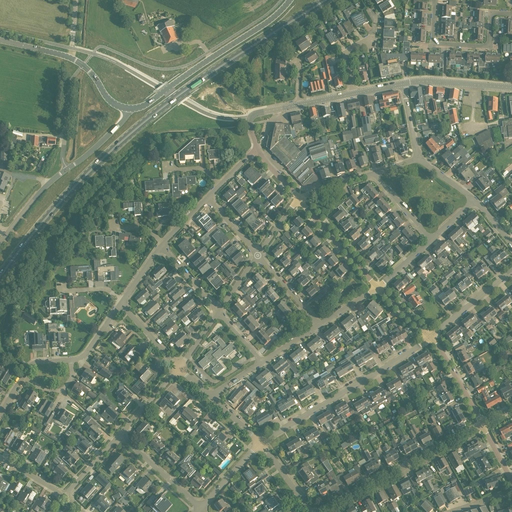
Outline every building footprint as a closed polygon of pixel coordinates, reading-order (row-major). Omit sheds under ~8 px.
[(135,8),(138,5),(139,0),(119,0),(119,3),(135,8)] [(418,11),(420,11),(427,11),(427,5),(420,5),(420,1),(413,1),(413,4),(418,5),(418,10),(418,11)] [(394,11),(388,2),(387,2),(379,8),(384,17),(394,14),(394,11)] [(456,8),(456,4),(449,4),(449,7),(442,7),(440,7),(440,11),(442,12),(451,13),(451,7),(456,8)] [(475,18),(484,18),(484,13),(477,12),(477,9),(471,9),(470,12),(475,12),(475,18)] [(418,11),(418,10),(413,10),(413,13),(418,14),(417,19),(426,20),(427,14),(420,14),(420,11),(418,11)] [(357,29),(351,21),(345,11),(344,12),(346,16),(346,17),(349,22),(343,26),(341,23),(348,35),(357,29)] [(351,21),(357,29),(366,24),(363,20),(366,18),(362,12),(359,14),(360,15),(351,21)] [(451,16),(451,13),(442,12),(442,18),(448,19),(448,22),(455,22),(455,16),(451,16)] [(144,14),(137,16),(139,22),(145,21),(144,14)] [(394,28),(395,18),(394,14),(384,17),(385,17),(384,28),(389,28),(394,28)] [(483,24),(484,18),(475,18),(475,21),(472,20),(472,24),(470,23),(470,26),(476,27),(477,24),(483,24)] [(426,26),(426,20),(417,19),(417,25),(412,25),(412,28),(419,28),(419,25),(426,26)] [(504,28),(511,29),(511,22),(508,22),(509,20),(501,19),(501,25),(504,25),(504,28)] [(178,39),(175,31),(176,30),(174,27),(171,20),(157,26),(161,34),(161,33),(166,45),(168,44),(176,40),(178,39)] [(455,25),(455,22),(448,22),(448,25),(441,24),(441,30),(453,31),(453,25),(455,25)] [(340,40),(348,35),(341,23),(338,24),(340,27),(334,30),(332,28),(340,40)] [(476,30),(476,27),(470,26),(469,30),(474,30),(474,35),(483,36),(483,30),(476,30)] [(331,46),(340,40),(332,28),(330,30),(329,32),(324,35),(326,37),(325,37),(331,46)] [(398,28),(394,28),(389,28),(389,31),(384,31),(383,38),(388,39),(394,39),(394,32),(398,32),(398,28)] [(419,31),(419,28),(412,28),(412,31),(417,31),(416,37),(426,37),(426,32),(419,31)] [(511,35),(511,29),(504,28),(503,35),(500,34),(500,38),(507,38),(507,35),(511,35)] [(453,36),(453,31),(441,30),(440,36),(447,36),(447,39),(454,40),(454,36),(453,36)] [(310,46),(309,45),(307,41),(309,40),(309,39),(308,37),(307,37),(296,44),(302,53),(310,47),(312,50),(318,46),(316,43),(310,46)] [(383,49),(383,51),(387,51),(388,49),(390,49),(393,50),(394,39),(388,39),(388,42),(383,42),(383,49)] [(324,51),(328,49),(328,48),(328,47),(324,41),(319,45),(323,51),(324,50),(324,51)] [(503,45),(503,53),(511,53),(511,57),(510,58),(510,59),(510,60),(511,63),(508,64),(509,69),(511,68),(511,44),(511,46),(503,45)] [(403,48),(402,54),(408,55),(408,57),(410,57),(410,60),(410,62),(416,62),(416,53),(411,53),(409,53),(409,49),(403,48)] [(455,62),(455,53),(449,52),(449,59),(446,59),(446,66),(449,66),(449,61),(455,62)] [(310,65),(318,59),(314,53),(305,59),(305,60),(306,62),(307,62),(308,61),(310,65)] [(422,67),(425,67),(425,60),(426,54),(422,54),(422,53),(417,53),(416,65),(422,66),(422,67)] [(463,67),(464,60),(461,60),(461,53),(455,53),(455,62),(455,66),(460,66),(463,67)] [(473,63),(473,53),(467,53),(467,60),(464,60),(463,67),(470,67),(471,62),(473,63)] [(481,67),(482,61),(478,61),(479,54),(473,53),(473,63),(478,63),(478,67),(481,67)] [(434,63),(434,54),(429,54),(428,61),(425,60),(425,67),(428,67),(428,63),(434,63)] [(434,54),(434,63),(440,63),(440,68),(443,68),(443,61),(440,61),(440,54),(434,54)] [(491,63),(491,54),(485,54),(485,61),(482,61),(481,67),(484,68),(485,63),(491,63)] [(491,54),(491,63),(496,64),(496,68),(499,68),(500,62),(500,55),(497,55),(491,54)] [(381,79),(390,77),(388,67),(386,55),(380,55),(382,65),(378,66),(381,79)] [(388,67),(390,77),(401,75),(397,55),(386,55),(388,67)] [(327,56),(322,60),(324,69),(325,69),(327,82),(333,81),(333,80),(332,79),(332,76),(327,56)] [(276,66),(276,71),(277,71),(277,81),(286,81),(286,74),(284,74),(285,67),(286,67),(286,58),(278,58),(278,61),(276,61),(276,66)] [(368,82),(366,72),(369,71),(368,65),(364,66),(365,70),(361,71),(358,72),(359,79),(361,79),(361,83),(368,82)] [(336,75),(332,76),(332,79),(333,80),(334,80),(334,81),(335,85),(336,88),(342,86),(340,78),(339,78),(338,79),(338,78),(337,78),(336,75)] [(316,84),(318,92),(324,91),(324,87),(325,87),(325,86),(324,85),(323,85),(323,82),(316,84)] [(311,94),(318,92),(316,84),(309,85),(310,88),(309,88),(309,89),(309,90),(310,90),(311,94)] [(413,89),(409,90),(410,98),(414,98),(415,106),(415,109),(424,108),(423,105),(423,101),(422,93),(421,88),(413,89)] [(436,95),(436,101),(436,102),(439,103),(440,102),(440,101),(441,101),(441,95),(444,96),(445,90),(437,89),(436,95)] [(457,102),(459,92),(450,91),(449,100),(451,101),(450,103),(454,104),(454,101),(457,102)] [(390,94),(391,100),(395,99),(396,104),(400,103),(398,93),(390,94)] [(388,100),(391,100),(390,94),(382,96),(384,101),(379,102),(381,109),(388,108),(388,106),(389,106),(388,100)] [(511,97),(509,98),(511,116),(511,115),(511,121),(502,123),(504,139),(511,138),(511,97)] [(367,118),(369,118),(373,117),(371,106),(373,106),(372,98),(363,100),(364,107),(367,107),(368,112),(366,112),(367,118)] [(497,112),(497,99),(489,99),(489,112),(497,112)] [(360,110),(359,108),(358,101),(347,103),(349,111),(355,109),(356,111),(360,110)] [(344,112),(343,105),(336,107),(339,119),(344,118),(344,116),(346,116),(345,112),(344,112)] [(329,113),(328,108),(321,110),(323,117),(327,116),(328,120),(330,119),(331,123),(334,122),(334,120),(337,120),(335,112),(329,113)] [(451,128),(453,127),(452,125),(458,124),(455,109),(447,111),(451,128)] [(322,117),(318,118),(317,113),(316,113),(315,110),(309,111),(312,125),(319,123),(323,136),(326,135),(322,117)] [(302,129),(299,113),(290,115),(291,122),(292,122),(293,131),(302,129)] [(372,136),(369,118),(367,118),(361,119),(363,128),(362,128),(363,134),(363,138),(372,136)] [(266,144),(266,149),(266,148),(285,167),(285,168),(286,167),(287,166),(292,172),(291,174),(303,186),(317,182),(316,178),(314,176),(312,174),(308,171),(310,170),(315,169),(313,164),(307,146),(300,153),(291,143),(288,140),(289,139),(292,137),(289,126),(289,125),(284,125),(275,125),(272,138),(268,137),(267,141),(266,144)] [(377,135),(372,136),(363,138),(363,134),(362,128),(351,130),(351,131),(353,140),(353,141),(359,139),(361,142),(364,146),(375,144),(379,143),(379,142),(378,140),(377,135)] [(487,150),(492,148),(493,147),(491,139),(491,137),(489,130),(478,135),(479,136),(478,137),(483,145),(483,146),(486,150),(487,150)] [(351,141),(353,140),(351,131),(342,132),(343,142),(351,141)] [(55,145),(55,139),(47,138),(38,138),(31,137),(30,147),(37,148),(38,143),(42,143),(41,147),(50,148),(50,146),(51,145),(55,145)] [(396,137),(392,138),(395,147),(398,146),(399,148),(401,155),(401,156),(406,155),(406,153),(407,153),(406,147),(407,146),(407,144),(405,145),(404,141),(397,143),(396,137)] [(430,150),(436,145),(435,145),(433,142),(436,139),(434,137),(430,140),(431,140),(426,145),(430,150)] [(479,148),(483,146),(483,145),(478,137),(475,138),(479,148)] [(200,161),(199,146),(205,146),(205,139),(194,140),(179,153),(179,162),(185,162),(185,156),(194,156),(194,161),(200,161)] [(356,143),(361,142),(359,139),(353,141),(353,140),(351,141),(353,147),(352,148),(353,150),(354,152),(355,152),(358,151),(356,143)] [(451,140),(444,145),(447,148),(447,149),(454,143),(451,140)] [(323,146),(322,141),(307,145),(307,146),(313,164),(327,159),(323,146)] [(436,145),(430,150),(434,155),(439,150),(440,151),(443,148),(441,146),(440,147),(437,143),(435,145),(436,145)] [(323,146),(328,159),(333,158),(331,151),(328,144),(323,146)] [(394,157),(391,150),(394,149),(392,144),(388,145),(389,147),(384,149),(385,152),(387,159),(394,157)] [(379,163),(380,163),(379,162),(382,161),(380,155),(381,155),(379,147),(372,149),(373,155),(373,156),(375,163),(376,163),(376,164),(377,164),(379,163)] [(445,155),(441,158),(446,163),(461,151),(460,151),(458,148),(450,154),(448,152),(449,151),(447,149),(447,148),(443,152),(445,155)] [(209,161),(219,160),(219,151),(209,152),(209,161)] [(461,151),(446,163),(451,169),(457,163),(455,161),(463,154),(461,151)] [(361,168),(367,166),(366,162),(367,161),(364,153),(361,154),(361,156),(358,157),(359,159),(358,160),(361,168)] [(460,165),(467,159),(465,156),(458,162),(460,164),(460,165)] [(461,169),(458,171),(462,177),(469,171),(473,168),(474,167),(471,165),(467,169),(464,166),(472,159),(471,158),(470,157),(467,159),(460,165),(460,164),(458,166),(461,169)] [(337,177),(341,176),(340,174),(344,173),(342,166),(344,166),(342,159),(335,161),(337,166),(334,167),(337,176),(337,177)] [(350,163),(348,159),(345,160),(347,164),(346,164),(348,172),(356,169),(353,162),(350,163)] [(41,169),(44,163),(42,162),(39,168),(37,167),(35,173),(40,174),(42,169),(41,169)] [(327,170),(326,166),(318,168),(319,172),(320,172),(322,180),(330,178),(327,170)] [(249,180),(256,173),(256,172),(255,173),(251,168),(251,167),(244,175),(249,180)] [(477,179),(484,173),(482,170),(478,174),(473,168),(462,177),(467,183),(474,177),(475,176),(477,179)] [(484,173),(477,179),(479,181),(476,184),(483,193),(491,186),(486,179),(485,178),(493,171),(490,168),(484,173)] [(7,184),(9,179),(3,176),(4,175),(0,172),(0,189),(3,191),(6,184),(7,184)] [(252,190),(260,182),(258,180),(261,178),(260,178),(255,173),(256,173),(249,180),(253,185),(250,188),(252,190)] [(242,187),(246,183),(241,178),(239,175),(237,177),(240,179),(237,182),(242,187)] [(181,198),(180,191),(187,191),(187,185),(196,185),(196,176),(183,177),(183,179),(178,179),(178,185),(172,185),(173,199),(181,198)] [(154,182),(145,182),(145,192),(154,191),(154,188),(163,188),(163,191),(170,190),(169,181),(163,181),(163,179),(153,179),(154,182)] [(262,194),(270,186),(265,181),(262,184),(260,182),(252,190),(254,192),(257,189),(262,194)] [(364,199),(374,190),(370,185),(364,190),(366,192),(364,193),(365,194),(362,196),(364,199)] [(265,205),(274,196),(272,194),(275,192),(274,192),(269,187),(270,187),(270,186),(262,194),(268,200),(263,204),(264,205),(265,205)] [(497,212),(499,210),(499,209),(505,204),(501,199),(508,194),(502,186),(494,192),(497,197),(491,202),(494,207),(493,207),(497,212)] [(233,202),(238,197),(231,190),(223,197),(224,196),(228,201),(227,202),(228,202),(231,200),(233,202)] [(374,190),(364,199),(366,201),(369,198),(369,199),(371,197),(373,200),(379,195),(374,190)] [(236,212),(237,211),(244,205),(240,200),(246,194),(244,192),(238,198),(238,197),(233,202),(234,204),(231,207),(232,207),(232,206),(237,211),(236,212)] [(265,205),(264,205),(261,208),(263,210),(271,203),(275,208),(283,201),(283,200),(282,201),(278,196),(278,195),(276,198),(274,196),(265,205)] [(355,207),(355,206),(360,202),(353,195),(348,199),(355,207)] [(357,208),(355,206),(355,207),(348,199),(344,203),(348,208),(351,206),(354,210),(355,210),(357,208)] [(377,213),(387,204),(382,199),(377,204),(379,207),(375,211),(377,213)] [(369,207),(373,203),(371,201),(364,207),(366,209),(369,207)] [(142,216),(141,203),(124,204),(124,209),(127,209),(134,208),(135,216),(142,216)] [(158,217),(165,217),(165,216),(169,216),(168,204),(159,205),(159,213),(158,213),(158,217)] [(383,220),(386,218),(386,217),(391,213),(389,212),(391,210),(387,204),(377,213),(383,220)] [(246,217),(255,209),(253,207),(249,210),(244,205),(237,211),(242,216),(241,217),(244,215),(246,217)] [(355,210),(354,210),(351,214),(354,217),(360,212),(357,208),(355,210)] [(249,227),(258,220),(253,215),(255,213),(253,211),(255,209),(246,217),(248,219),(245,222),(246,221),(250,226),(249,227)] [(347,213),(345,211),(342,213),(340,211),(333,218),(337,223),(344,217),(344,216),(347,213)] [(389,228),(399,219),(397,216),(397,215),(396,213),(395,214),(389,218),(392,221),(387,225),(389,228)] [(470,217),(468,219),(477,228),(481,232),(484,230),(476,222),(478,219),(474,214),(473,214),(470,216),(470,217)] [(203,228),(210,222),(211,221),(210,221),(206,216),(207,216),(206,215),(198,222),(203,228)] [(303,224),(299,218),(295,221),(294,220),(291,223),(295,226),(290,230),(294,235),(300,230),(299,228),(303,224)] [(386,218),(383,220),(374,228),(380,235),(382,234),(378,229),(388,220),(386,218)] [(399,219),(389,228),(391,226),(394,228),(396,226),(398,229),(404,224),(404,223),(402,221),(401,221),(399,219)] [(466,219),(463,222),(464,223),(465,225),(468,228),(469,229),(468,230),(467,232),(472,238),(474,236),(475,235),(473,233),(471,230),(473,228),(475,230),(477,228),(468,219),(467,220),(466,219)] [(258,220),(249,227),(254,233),(257,230),(259,232),(264,228),(258,220)] [(355,223),(351,220),(348,223),(347,221),(341,226),(342,227),(341,228),(344,233),(346,232),(352,227),(351,226),(355,223)] [(208,237),(215,231),(213,229),(216,226),(215,227),(210,222),(203,228),(208,233),(205,235),(208,237)] [(367,234),(368,234),(374,228),(371,224),(367,227),(368,228),(362,233),(365,236),(367,234)] [(358,233),(362,230),(358,225),(354,228),(356,230),(355,230),(349,235),(354,241),(360,236),(358,233)] [(190,230),(194,235),(197,233),(201,229),(199,226),(195,230),(193,227),(190,230)] [(307,238),(312,234),(307,228),(296,237),(298,240),(302,237),(302,236),(304,235),(307,238)] [(402,242),(412,233),(407,228),(402,233),(405,236),(400,240),(402,242)] [(453,232),(464,245),(464,244),(465,245),(467,244),(462,238),(465,235),(464,234),(464,235),(463,233),(458,228),(453,232)] [(485,232),(482,234),(487,239),(492,235),(487,229),(485,232)] [(217,243),(224,237),(225,236),(224,236),(224,237),(219,232),(220,231),(217,234),(215,231),(208,237),(210,240),(212,238),(217,243)] [(398,232),(393,237),(387,242),(389,245),(401,235),(398,232)] [(460,248),(464,245),(453,232),(448,237),(453,242),(455,240),(458,243),(457,244),(460,248)] [(135,238),(136,235),(125,233),(125,235),(120,234),(119,240),(124,241),(125,238),(130,239),(129,244),(140,245),(141,238),(135,238)] [(412,233),(402,242),(401,243),(403,246),(409,241),(411,243),(416,239),(416,238),(417,237),(415,235),(414,236),(412,233)] [(371,238),(368,234),(367,234),(365,236),(361,239),(363,240),(357,245),(359,247),(358,248),(358,249),(360,251),(361,251),(362,250),(362,251),(368,245),(366,243),(369,240),(371,238)] [(374,246),(380,241),(380,240),(382,238),(378,234),(375,236),(377,238),(371,243),(374,246)] [(103,238),(103,237),(95,237),(96,248),(106,247),(106,249),(112,248),(113,251),(111,251),(112,257),(116,257),(115,239),(112,239),(112,238),(103,238)] [(219,255),(228,247),(226,244),(229,242),(228,242),(224,237),(217,243),(221,248),(216,253),(218,255),(219,254),(219,255)] [(316,248),(321,243),(316,237),(310,242),(307,245),(310,248),(313,245),(316,248)] [(183,253),(191,246),(184,238),(179,242),(181,245),(178,247),(179,247),(184,252),(183,252),(183,253)] [(438,246),(447,257),(448,258),(450,256),(445,250),(448,247),(443,242),(442,241),(439,243),(440,244),(438,246)] [(452,246),(456,251),(460,255),(462,253),(454,244),(452,246)] [(276,258),(282,253),(280,251),(283,248),(280,245),(274,250),(275,251),(272,253),(276,258)] [(192,258),(197,253),(191,246),(183,253),(184,252),(188,257),(187,258),(191,255),(192,258)] [(230,259),(238,252),(237,252),(233,247),(234,247),(233,246),(230,249),(228,247),(219,255),(221,257),(226,253),(230,258),(230,259)] [(398,256),(403,252),(397,246),(393,250),(398,256)] [(445,259),(447,257),(438,246),(433,251),(437,256),(440,254),(442,256),(443,256),(445,259)] [(491,248),(489,246),(487,248),(493,256),(490,258),(496,265),(501,261),(491,248)] [(491,248),(501,261),(507,257),(506,257),(508,255),(506,252),(504,254),(501,250),(498,252),(496,249),(493,246),(491,248)] [(326,250),(324,247),(322,250),(321,249),(316,253),(318,256),(321,254),(324,258),(330,252),(327,249),(326,250)] [(371,261),(377,256),(374,253),(378,250),(375,247),(371,250),(372,251),(367,256),(371,261)] [(230,259),(230,258),(229,260),(233,265),(235,264),(237,266),(244,260),(242,258),(243,257),(238,252),(230,259)] [(196,268),(197,267),(204,261),(197,253),(192,258),(195,260),(192,263),(196,268)] [(295,262),(296,261),(302,256),(299,253),(292,259),(295,262)] [(391,261),(385,253),(379,258),(379,259),(377,260),(380,263),(376,266),(377,266),(381,270),(380,271),(386,266),(385,264),(387,262),(388,263),(391,261)] [(285,268),(290,263),(287,260),(290,257),(288,254),(284,257),(285,258),(280,262),(285,268)] [(441,265),(436,260),(432,256),(430,258),(427,255),(422,260),(431,270),(432,271),(435,268),(430,263),(432,261),(434,263),(434,262),(438,267),(441,265)] [(473,262),(483,275),(489,271),(478,258),(475,260),(471,256),(469,257),(473,262)] [(337,260),(334,257),(333,258),(333,257),(328,261),(326,258),(318,265),(321,268),(325,264),(329,269),(332,267),(332,268),(338,263),(336,261),(337,260)] [(455,266),(463,259),(461,257),(453,263),(455,266)] [(429,272),(431,270),(422,260),(420,262),(419,262),(417,263),(417,264),(419,267),(414,271),(417,274),(425,282),(427,280),(422,274),(425,272),(422,269),(424,268),(426,270),(427,269),(429,272)] [(211,269),(204,261),(197,267),(202,272),(201,273),(204,271),(206,273),(211,269)] [(295,262),(292,265),(293,267),(288,271),(292,276),(298,271),(297,270),(300,267),(296,261),(295,262)] [(210,283),(218,276),(213,271),(219,266),(217,265),(219,263),(219,262),(211,269),(206,273),(208,275),(205,278),(206,277),(210,283)] [(478,280),(483,275),(473,262),(471,264),(476,270),(473,273),(478,280)] [(229,275),(230,274),(233,272),(225,263),(222,266),(225,269),(225,270),(229,275)] [(100,268),(97,268),(97,271),(97,274),(102,274),(102,273),(108,272),(108,273),(110,273),(110,272),(114,272),(114,281),(119,281),(118,267),(114,267),(114,265),(106,265),(106,266),(106,268),(104,268),(103,267),(100,268)] [(166,272),(161,265),(157,269),(158,270),(156,272),(156,271),(152,274),(157,280),(166,272)] [(91,276),(91,267),(90,267),(71,267),(70,268),(70,282),(71,282),(75,282),(75,272),(77,272),(78,272),(86,272),(86,276),(91,276)] [(341,278),(347,273),(341,267),(334,273),(332,271),(328,274),(332,279),(338,274),(341,278)] [(306,269),(305,271),(301,274),(304,278),(301,280),(300,279),(297,282),(302,288),(308,282),(311,280),(308,277),(311,274),(306,269)] [(233,278),(230,274),(229,275),(225,270),(223,272),(228,278),(229,278),(230,279),(231,278),(232,279),(233,278)] [(456,276),(467,289),(472,284),(466,277),(465,275),(462,277),(459,274),(456,276)] [(245,288),(243,290),(246,293),(252,289),(252,288),(262,279),(258,275),(251,281),(248,278),(243,286),(245,288)] [(409,284),(412,281),(407,275),(404,278),(405,279),(402,282),(400,280),(394,286),(399,292),(406,285),(405,285),(408,282),(409,284)] [(218,276),(210,283),(215,288),(214,288),(214,289),(217,286),(219,288),(224,284),(218,276)] [(323,281),(319,276),(314,280),(311,282),(311,283),(313,286),(306,292),(307,292),(306,293),(307,295),(308,294),(311,297),(317,293),(320,290),(318,287),(316,284),(319,281),(321,284),(323,281)] [(467,289),(456,276),(454,277),(457,281),(459,284),(456,286),(462,293),(467,289)] [(444,278),(444,277),(441,279),(442,280),(440,282),(443,287),(449,283),(445,278),(444,278)] [(176,283),(172,278),(170,281),(169,280),(163,285),(168,290),(176,283)] [(252,288),(252,289),(254,290),(259,286),(261,289),(266,284),(262,279),(252,288)] [(155,285),(160,281),(159,280),(154,284),(151,280),(148,282),(150,285),(152,288),(155,285)] [(322,298),(321,297),(330,289),(328,285),(318,293),(320,295),(314,301),(319,307),(325,301),(329,298),(326,295),(322,298)] [(406,297),(416,290),(413,285),(402,292),(406,297)] [(433,295),(438,291),(434,286),(429,291),(433,295)] [(166,304),(170,308),(172,310),(183,301),(179,297),(185,292),(184,292),(185,291),(183,289),(182,290),(180,287),(170,296),(175,301),(171,305),(168,303),(166,304)] [(443,292),(451,302),(456,297),(449,288),(443,293),(443,292)] [(264,303),(275,294),(270,289),(265,293),(267,296),(262,301),(264,303)] [(140,304),(149,296),(144,290),(140,294),(135,299),(140,304)] [(445,306),(451,302),(443,292),(437,297),(445,306)] [(154,302),(160,296),(157,293),(153,296),(151,298),(154,302)] [(275,294),(264,303),(266,305),(271,300),(274,303),(279,299),(275,294)] [(235,315),(252,300),(248,295),(242,301),(244,303),(241,307),(238,304),(232,309),(234,311),(233,312),(235,315)] [(415,296),(408,301),(411,305),(414,310),(418,307),(421,305),(419,302),(421,301),(419,297),(417,299),(415,296)] [(73,309),(70,309),(70,320),(75,319),(74,311),(77,311),(80,309),(82,305),(85,308),(90,303),(85,299),(83,297),(72,298),(73,309)] [(507,297),(502,301),(507,307),(511,303),(508,298),(507,297)] [(192,307),(194,305),(194,304),(195,304),(190,298),(180,306),(183,310),(185,312),(191,307),(192,307)] [(56,302),(56,299),(49,299),(49,301),(47,301),(45,303),(45,307),(47,309),(49,309),(54,309),(55,313),(66,312),(66,301),(56,302)] [(252,300),(235,315),(238,318),(239,317),(241,319),(247,313),(244,311),(251,305),(252,307),(255,304),(252,300)] [(509,309),(507,307),(502,301),(496,305),(502,311),(504,309),(506,311),(509,309)] [(150,316),(160,307),(155,302),(150,306),(150,307),(146,311),(150,316)] [(372,302),(366,308),(369,311),(367,313),(370,316),(372,313),(377,307),(372,302)] [(277,317),(287,308),(282,303),(277,307),(279,310),(275,314),(277,317)] [(372,313),(370,316),(375,320),(377,318),(383,312),(377,307),(372,313)] [(287,308),(277,317),(280,319),(284,315),(286,318),(291,313),(292,312),(290,310),(289,310),(287,308)] [(487,313),(492,319),(497,315),(492,308),(487,313)] [(195,323),(200,319),(199,318),(204,315),(199,309),(189,317),(195,323)] [(183,310),(177,316),(179,318),(182,321),(186,317),(191,313),(188,311),(184,315),(184,314),(183,314),(185,312),(183,310)] [(158,325),(168,316),(164,311),(159,315),(154,320),(158,325)] [(499,313),(505,320),(508,318),(502,311),(499,313)] [(174,322),(178,317),(174,313),(169,317),(174,322)] [(492,319),(487,313),(484,315),(484,313),(481,316),(482,317),(481,317),(486,323),(487,323),(489,321),(492,324),(494,322),(492,319)] [(502,322),(505,320),(499,313),(496,316),(500,320),(502,322)] [(469,317),(467,319),(472,325),(477,321),(472,315),(471,314),(468,316),(469,317)] [(360,318),(360,319),(365,326),(368,330),(368,331),(369,332),(372,331),(366,320),(368,318),(365,315),(363,317),(360,318)] [(346,320),(351,327),(352,326),(354,330),(358,327),(355,325),(358,323),(352,316),(346,320)] [(248,328),(255,322),(251,317),(244,323),(248,328)] [(264,326),(270,321),(267,317),(261,322),(264,325),(264,326)] [(467,329),(469,327),(472,330),(474,328),(472,325),(467,319),(465,321),(464,320),(461,322),(462,323),(461,323),(463,325),(467,330),(467,329)] [(346,331),(351,327),(346,320),(340,324),(346,331)] [(379,328),(382,326),(382,325),(386,323),(384,320),(377,325),(375,326),(377,329),(379,327),(379,328)] [(173,333),(178,328),(173,322),(163,331),(168,336),(172,333),(173,333)] [(255,322),(248,328),(253,332),(259,327),(255,322)] [(260,341),(275,328),(274,325),(264,333),(262,331),(256,336),(260,341)] [(398,343),(392,332),(390,333),(391,335),(389,336),(382,326),(379,328),(381,331),(385,338),(388,337),(393,346),(398,343)] [(454,329),(452,331),(459,340),(462,338),(459,335),(461,334),(462,333),(459,329),(457,327),(456,327),(456,326),(453,328),(454,329)] [(189,335),(192,333),(186,327),(183,329),(189,335)] [(329,331),(334,338),(335,338),(337,341),(340,338),(338,335),(340,333),(334,327),(329,331)] [(401,332),(403,331),(400,327),(392,332),(398,343),(404,340),(403,339),(405,339),(401,332)] [(275,328),(260,341),(264,346),(271,341),(268,338),(274,332),(276,335),(279,332),(275,328)] [(329,342),(334,338),(329,331),(323,336),(329,342)] [(344,334),(350,341),(353,338),(347,331),(344,334)] [(384,339),(385,338),(381,331),(379,332),(384,339),(381,341),(380,339),(377,341),(384,352),(389,348),(386,342),(384,339)] [(454,344),(459,340),(452,331),(446,335),(454,344)] [(124,339),(121,337),(122,336),(117,332),(109,342),(114,346),(115,344),(119,346),(125,339),(125,338),(124,339)] [(180,348),(183,345),(183,344),(182,343),(187,339),(182,333),(172,342),(178,348),(179,347),(179,348),(180,348)] [(68,343),(68,334),(51,334),(51,343),(52,348),(58,348),(58,342),(58,344),(60,344),(60,342),(60,340),(64,340),(64,343),(68,343)] [(42,342),(42,335),(28,336),(29,345),(34,345),(34,350),(46,349),(46,341),(42,342)] [(219,339),(217,337),(213,340),(215,343),(216,342),(220,346),(213,352),(211,350),(204,356),(205,358),(198,364),(203,369),(210,363),(214,368),(212,370),(216,375),(224,369),(217,361),(224,356),(226,358),(236,350),(231,344),(227,347),(220,339),(219,339)] [(317,349),(318,349),(323,345),(317,338),(312,342),(317,349)] [(379,355),(384,352),(377,341),(375,342),(376,344),(374,346),(372,344),(370,345),(368,342),(366,343),(370,349),(371,348),(372,350),(374,348),(379,355)] [(320,351),(318,349),(317,349),(312,342),(309,344),(309,343),(308,343),(306,345),(306,346),(312,353),(315,351),(317,354),(320,351)] [(327,345),(332,351),(336,349),(330,342),(327,345)] [(368,350),(370,349),(366,343),(364,344),(366,348),(361,352),(362,355),(363,354),(365,358),(362,360),(364,363),(373,358),(368,350)] [(122,349),(120,351),(127,356),(124,359),(128,362),(132,358),(134,359),(130,364),(133,366),(138,360),(136,357),(137,356),(133,352),(135,350),(134,349),(129,345),(126,348),(124,346),(122,349)] [(465,348),(460,350),(462,353),(457,355),(458,356),(457,358),(459,360),(460,360),(462,363),(469,360),(465,353),(468,351),(468,352),(473,349),(471,346),(468,347),(468,346),(465,348)] [(295,353),(301,360),(306,355),(301,348),(295,353)] [(347,353),(351,360),(355,358),(350,351),(347,353)] [(293,366),(293,367),(295,368),(297,367),(295,364),(299,361),(300,364),(303,362),(301,360),(295,353),(292,355),(292,354),(291,354),(289,356),(290,357),(293,362),(291,363),(293,366)] [(310,356),(315,362),(318,360),(313,353),(310,356)] [(421,357),(427,366),(431,372),(434,370),(430,364),(429,365),(428,362),(431,360),(427,353),(421,357)] [(363,364),(364,363),(362,360),(365,358),(363,354),(362,355),(355,359),(359,366),(360,367),(363,365),(363,364)] [(103,377),(108,380),(112,374),(102,367),(103,366),(105,367),(108,362),(109,363),(111,361),(105,357),(104,359),(103,359),(102,359),(98,356),(96,359),(94,357),(92,360),(94,362),(92,365),(99,370),(97,373),(103,377)] [(427,367),(427,366),(421,357),(416,360),(420,367),(422,365),(424,369),(427,367)] [(478,364),(482,362),(479,357),(473,360),(474,362),(470,364),(469,364),(464,367),(469,375),(474,372),(471,367),(478,363),(478,364)] [(284,359),(278,364),(284,371),(289,366),(285,362),(284,359)] [(134,385),(130,389),(137,395),(140,392),(140,391),(144,386),(143,385),(144,384),(146,385),(153,377),(155,375),(149,369),(139,361),(133,368),(143,377),(140,380),(138,382),(139,383),(136,387),(134,385)] [(346,369),(348,373),(353,370),(349,362),(341,367),(343,371),(346,369)] [(405,366),(411,377),(414,376),(412,372),(415,370),(411,363),(405,366)] [(278,364),(273,368),(275,371),(278,375),(281,373),(283,375),(285,373),(284,371),(278,364)] [(411,377),(405,366),(399,370),(403,376),(400,378),(402,380),(404,384),(407,382),(407,381),(412,379),(411,377)] [(0,382),(5,385),(12,374),(0,367),(0,382)] [(340,378),(348,373),(346,369),(343,371),(341,367),(335,371),(340,378)] [(90,388),(93,385),(90,383),(95,375),(86,369),(81,375),(83,376),(82,378),(87,381),(85,384),(90,388)] [(261,375),(267,382),(272,377),(267,371),(261,375)] [(326,381),(328,384),(334,381),(330,374),(321,379),(324,383),(326,381)] [(269,385),(267,382),(261,375),(259,377),(258,376),(257,376),(256,378),(255,379),(261,386),(265,384),(267,387),(269,385)] [(279,376),(276,377),(282,384),(284,382),(280,377),(279,375),(279,376)] [(477,376),(471,379),(476,388),(482,384),(481,382),(484,380),(485,380),(483,377),(483,378),(479,380),(477,376)] [(320,389),(328,384),(326,381),(324,383),(321,379),(316,382),(320,389)] [(399,388),(402,386),(398,379),(392,383),(396,389),(398,392),(401,391),(399,388)] [(509,381),(508,379),(505,381),(506,383),(504,384),(506,388),(500,391),(505,400),(511,396),(511,392),(509,388),(511,386),(511,385),(509,381)] [(252,391),(255,388),(248,381),(245,385),(252,391)] [(85,393),(87,390),(76,383),(70,391),(77,396),(81,391),(85,393)] [(386,386),(391,393),(396,389),(392,383),(386,386)] [(126,406),(130,401),(130,397),(125,392),(127,390),(123,387),(123,384),(119,384),(119,387),(118,387),(119,391),(121,393),(117,396),(118,399),(126,406)] [(263,393),(265,391),(258,384),(256,386),(263,393)] [(304,394),(306,398),(315,393),(310,386),(307,387),(305,384),(302,386),(304,389),(307,393),(304,394)] [(448,394),(448,393),(446,389),(446,388),(447,388),(445,384),(437,388),(440,394),(435,397),(437,400),(438,400),(442,397),(448,394)] [(248,392),(242,387),(239,391),(238,389),(234,394),(230,399),(235,404),(243,394),(244,395),(248,392)] [(255,388),(252,391),(253,392),(249,396),(252,399),(259,392),(255,388)] [(301,401),(306,398),(304,394),(307,393),(304,389),(296,394),(301,401)] [(392,400),(388,395),(386,397),(381,389),(376,392),(382,403),(387,400),(388,402),(392,400)] [(37,403),(39,399),(36,397),(37,396),(29,391),(19,407),(24,410),(28,404),(31,406),(34,401),(37,403)] [(94,400),(97,396),(90,391),(87,395),(94,400)] [(162,401),(159,405),(163,408),(166,405),(168,402),(169,401),(172,403),(175,406),(179,401),(170,392),(167,396),(165,398),(162,401)] [(377,406),(382,403),(376,392),(370,396),(371,398),(369,399),(372,405),(375,410),(378,413),(380,412),(377,406)] [(442,404),(446,402),(447,404),(454,401),(449,392),(448,393),(448,394),(442,397),(438,400),(439,401),(441,401),(442,404)] [(490,398),(495,405),(501,402),(496,392),(493,394),(494,396),(493,396),(491,397),(491,398),(490,398)] [(101,394),(98,397),(109,408),(101,416),(104,418),(105,418),(108,421),(111,418),(113,420),(118,414),(111,408),(114,405),(101,394)] [(273,407),(277,404),(272,395),(267,397),(273,407)] [(284,406),(287,410),(295,405),(291,397),(288,399),(286,396),(283,398),(285,401),(287,404),(284,406)] [(495,405),(490,398),(489,398),(488,399),(487,400),(486,398),(482,399),(485,404),(484,405),(484,406),(485,408),(486,408),(487,407),(488,409),(495,405)] [(360,402),(364,409),(369,406),(365,399),(360,402)] [(48,424),(52,417),(49,416),(54,407),(47,403),(48,402),(44,400),(40,406),(39,405),(36,411),(48,418),(44,423),(47,425),(48,424)] [(249,417),(254,412),(252,409),(255,405),(249,400),(245,405),(241,410),(249,417)] [(281,413),(287,410),(284,406),(287,404),(285,401),(277,406),(281,413)] [(364,409),(360,402),(354,406),(358,413),(361,411),(363,415),(366,413),(364,409)] [(340,406),(345,415),(348,414),(346,411),(349,409),(345,403),(340,406)] [(437,413),(447,408),(445,405),(436,410),(437,413)] [(345,416),(345,415),(340,406),(334,409),(338,416),(336,418),(339,423),(346,418),(345,416)] [(158,407),(154,412),(158,416),(162,412),(162,411),(159,408),(158,407)] [(455,418),(462,415),(458,409),(455,411),(453,407),(446,410),(447,412),(448,412),(450,415),(453,413),(455,418)] [(194,414),(187,408),(183,413),(180,411),(169,422),(172,425),(181,415),(191,424),(190,425),(193,427),(199,421),(196,419),(197,417),(197,416),(197,415),(196,414),(195,414),(194,414)] [(52,417),(48,424),(51,425),(55,419),(60,423),(61,422),(64,423),(69,415),(63,411),(60,416),(58,415),(56,417),(54,415),(52,418),(52,417)] [(257,417),(255,418),(260,426),(265,423),(270,419),(273,418),(274,419),(277,417),(276,414),(274,411),(270,413),(270,414),(268,415),(266,412),(262,414),(261,413),(259,412),(257,413),(256,415),(257,417)] [(323,416),(327,422),(333,419),(329,412),(323,416)] [(165,420),(168,423),(174,416),(171,413),(165,420)] [(432,425),(439,421),(435,415),(428,419),(432,425)] [(455,418),(454,419),(456,422),(453,424),(454,427),(465,421),(462,415),(455,418)] [(327,423),(327,422),(323,416),(318,419),(322,426),(324,424),(326,428),(330,427),(327,423)] [(91,419),(87,424),(90,427),(88,429),(89,430),(87,433),(90,436),(89,437),(94,442),(96,440),(95,439),(98,436),(99,436),(101,434),(94,427),(96,424),(91,419)] [(140,426),(136,431),(140,434),(139,436),(143,439),(152,429),(148,425),(147,426),(143,422),(140,426)] [(206,426),(204,423),(198,429),(204,434),(202,437),(209,443),(216,437),(213,434),(214,433),(209,428),(209,427),(207,425),(206,426)] [(74,434),(77,430),(72,425),(69,429),(74,434)] [(415,435),(418,433),(414,425),(410,427),(415,435)] [(435,429),(433,425),(429,428),(434,436),(436,435),(437,438),(443,434),(439,427),(435,429)] [(34,427),(32,430),(37,433),(36,435),(39,437),(42,432),(34,427)] [(510,432),(508,427),(500,431),(502,435),(500,436),(503,442),(511,437),(511,435),(511,434),(510,432)] [(1,439),(0,441),(5,444),(5,443),(9,445),(14,437),(17,438),(18,435),(20,432),(14,429),(12,433),(7,430),(6,431),(5,430),(0,438),(1,439)] [(315,441),(316,443),(318,442),(317,441),(318,440),(317,438),(320,436),(315,429),(309,432),(315,441)] [(423,445),(431,441),(425,430),(422,431),(424,436),(419,438),(423,445)] [(158,453),(165,446),(159,442),(160,440),(157,437),(161,433),(158,431),(149,441),(152,443),(149,445),(158,453)] [(217,437),(222,443),(227,438),(221,432),(217,437)] [(311,441),(312,443),(315,441),(309,432),(304,436),(308,443),(311,441)] [(19,440),(13,450),(21,455),(25,449),(28,452),(31,448),(24,444),(19,440),(21,437),(18,435),(17,438),(16,439),(19,440)] [(403,437),(412,451),(418,448),(413,440),(410,442),(406,435),(403,437)] [(83,453),(90,446),(80,437),(78,439),(82,442),(77,447),(83,453)] [(406,455),(412,451),(403,437),(401,438),(402,439),(400,444),(406,455)] [(216,438),(201,455),(205,458),(209,453),(214,458),(216,455),(224,461),(226,459),(231,453),(226,449),(223,447),(224,445),(222,444),(218,439),(217,439),(216,438)] [(297,450),(302,446),(298,439),(292,442),(297,450)] [(466,457),(460,460),(461,463),(469,458),(472,457),(475,455),(475,454),(473,450),(477,448),(478,447),(480,446),(479,443),(478,441),(466,446),(464,447),(467,453),(464,454),(466,457)] [(291,453),(297,450),(292,442),(286,446),(289,450),(286,452),(288,456),(292,454),(291,453)] [(35,444),(30,451),(33,453),(32,455),(34,456),(32,460),(32,461),(40,465),(46,455),(38,450),(35,449),(37,446),(35,444)] [(76,462),(79,459),(71,452),(73,449),(68,444),(64,449),(67,452),(65,455),(66,456),(62,460),(69,466),(71,463),(72,464),(75,461),(76,462)] [(172,466),(179,459),(169,451),(173,447),(170,445),(165,451),(168,454),(163,458),(172,466)] [(387,451),(393,462),(399,458),(395,451),(392,452),(388,445),(385,447),(387,451)] [(369,461),(372,459),(367,450),(366,450),(367,453),(363,456),(364,458),(367,457),(369,461)] [(387,465),(393,462),(387,451),(385,452),(387,455),(383,457),(387,465)] [(456,452),(448,456),(455,469),(463,465),(461,463),(460,460),(456,452)] [(112,474),(114,471),(124,460),(116,454),(107,464),(108,465),(106,468),(112,474)] [(189,461),(192,457),(189,454),(182,461),(177,466),(180,469),(177,471),(185,478),(187,476),(189,478),(195,471),(193,469),(191,467),(191,464),(189,462),(189,461)] [(472,457),(469,458),(472,464),(475,462),(479,470),(477,471),(476,471),(479,476),(480,475),(481,478),(485,476),(483,473),(491,469),(488,464),(487,462),(484,457),(481,459),(480,457),(478,458),(476,454),(475,455),(472,457)] [(61,479),(67,472),(59,464),(62,462),(56,457),(53,461),(56,463),(56,468),(52,472),(55,475),(57,475),(61,479)] [(452,473),(448,466),(444,459),(438,463),(439,466),(437,467),(439,471),(441,470),(441,472),(445,470),(448,476),(452,473)] [(328,472),(332,470),(327,460),(323,462),(328,472)] [(380,468),(377,462),(376,461),(370,464),(374,471),(380,468)] [(302,478),(310,472),(307,468),(310,466),(307,463),(300,468),(301,470),(298,473),(302,478)] [(368,475),(374,471),(370,464),(364,467),(368,475)] [(349,475),(354,483),(353,481),(357,480),(357,481),(360,479),(357,474),(360,472),(357,465),(352,468),(355,472),(349,475)] [(132,475),(136,471),(130,466),(124,472),(123,471),(119,475),(126,482),(125,482),(128,485),(135,478),(132,475)] [(429,486),(432,485),(428,478),(432,476),(427,468),(421,471),(429,486)] [(250,488),(255,484),(253,481),(257,478),(250,469),(243,475),(250,483),(247,485),(250,488)] [(313,470),(310,472),(302,478),(306,483),(309,481),(311,484),(318,478),(313,470)] [(433,488),(432,485),(429,486),(421,471),(415,475),(417,478),(415,479),(417,484),(423,480),(427,488),(428,490),(433,488)] [(201,475),(198,472),(195,475),(196,477),(190,483),(193,486),(194,485),(199,489),(202,486),(204,488),(210,482),(202,475),(201,475)] [(354,483),(349,475),(344,478),(342,473),(338,476),(341,483),(345,481),(348,486),(350,485),(352,486),(354,484),(354,483)] [(104,485),(107,482),(105,480),(106,480),(99,474),(96,478),(103,483),(104,485)] [(493,474),(483,480),(484,483),(486,482),(487,485),(486,485),(485,486),(484,487),(484,488),(484,489),(485,490),(486,491),(487,491),(489,491),(493,489),(499,487),(498,484),(499,484),(497,477),(495,478),(493,474)] [(326,483),(330,490),(332,494),(339,490),(337,487),(340,485),(335,475),(333,476),(333,477),(331,479),(332,481),(327,484),(326,483)] [(147,494),(152,488),(149,486),(151,484),(143,478),(135,487),(139,490),(140,488),(147,494)] [(406,490),(411,487),(410,486),(407,479),(399,483),(403,490),(405,488),(406,490)] [(321,495),(330,490),(326,483),(317,488),(321,495)] [(18,494),(22,487),(18,484),(16,487),(12,484),(8,492),(12,494),(14,492),(18,494)] [(88,500),(96,491),(89,484),(80,493),(88,500)] [(119,493),(109,484),(104,489),(115,498),(119,493)] [(267,492),(262,485),(257,488),(255,485),(248,490),(252,495),(256,492),(260,498),(256,501),(258,504),(267,498),(264,494),(267,492)] [(126,498),(129,495),(130,495),(136,489),(132,486),(126,492),(123,496),(126,498)] [(393,500),(401,496),(395,486),(388,489),(390,492),(389,493),(393,500)] [(466,496),(472,493),(469,487),(463,490),(466,496)] [(450,503),(458,499),(457,499),(460,497),(455,488),(445,493),(450,503)] [(446,502),(441,492),(440,489),(434,492),(436,495),(437,495),(438,498),(434,499),(435,502),(434,502),(436,505),(437,505),(439,509),(445,506),(443,504),(446,502)] [(31,502),(36,495),(28,490),(25,496),(21,494),(18,500),(23,503),(26,499),(31,502)] [(384,496),(382,493),(381,494),(379,493),(377,494),(377,496),(376,496),(377,499),(375,501),(378,505),(383,502),(384,503),(388,502),(384,495),(384,496)] [(130,501),(126,498),(123,496),(118,502),(121,505),(123,503),(125,506),(130,501)] [(158,502),(152,497),(142,509),(145,511),(149,511),(154,507),(159,511),(165,511),(171,505),(162,498),(158,502)] [(271,511),(278,506),(271,497),(265,502),(271,511)] [(45,511),(49,503),(42,498),(38,505),(35,503),(29,511),(31,511),(33,510),(37,511),(39,510),(42,511),(43,511),(44,511),(45,511)] [(425,511),(430,511),(433,510),(431,509),(433,506),(426,498),(422,500),(424,504),(421,507),(425,511)] [(101,511),(104,511),(108,508),(99,500),(94,506),(101,511)] [(372,506),(369,500),(362,504),(364,507),(360,509),(361,511),(374,511),(376,511),(373,506),(372,506)] [(219,511),(227,507),(222,501),(215,506),(219,511)]
